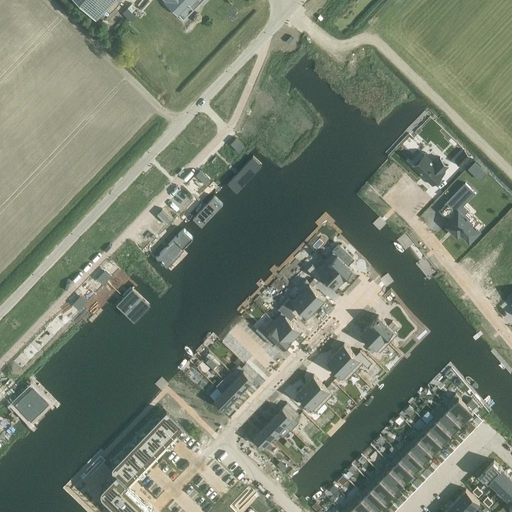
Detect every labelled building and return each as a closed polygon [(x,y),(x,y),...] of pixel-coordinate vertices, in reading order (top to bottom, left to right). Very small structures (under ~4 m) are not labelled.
[(76,0),(95,18),(112,0),(76,0)] [(165,2),(174,11),(184,0),(193,10),(200,3),(196,0),(164,0),(166,1),(165,2)] [(235,136),(230,142),(238,150),(244,144),(235,136)] [(252,150),(217,186),(238,206),(273,170),(252,150)] [(455,160),(461,166),(471,156),(465,150),(455,160)] [(413,165),(413,166),(433,185),(433,184),(432,183),(444,171),(445,172),(446,172),(444,170),(449,165),(448,166),(441,159),(436,164),(426,155),(414,166),(413,165)] [(487,172),(475,161),(468,168),(480,179),(487,172)] [(201,170),(195,175),(206,185),(211,179),(201,170)] [(466,183),(445,204),(455,214),(449,221),(451,222),(448,225),(458,235),(461,232),(465,236),(469,232),(473,236),(479,230),(478,230),(468,220),(471,218),(465,213),(469,210),(464,205),(459,200),(471,188),(466,183)] [(217,186),(183,222),(204,242),(238,206),(217,186)] [(162,208),(156,214),(167,224),(173,218),(162,208)] [(183,222),(148,258),(169,278),(204,242),(183,222)] [(334,251),(325,260),(344,278),(353,269),(349,265),(346,262),(352,256),(339,243),(332,250),(334,251)] [(312,264),(307,269),(320,281),(324,276),(336,287),(344,278),(325,260),(317,268),(312,264)] [(129,277),(117,289),(144,315),(156,303),(129,277)] [(306,279),(298,288),(317,307),(325,298),(313,286),(317,281),(314,278),(310,283),(306,279)] [(301,292),(292,300),(308,316),(317,307),(298,288),(297,288),(301,292)] [(117,289),(105,302),(132,328),(144,315),(117,289)] [(105,302),(93,315),(120,341),(132,328),(105,302)] [(282,311),(273,320),(293,339),(301,330),(282,311)] [(93,315),(81,327),(107,353),(120,341),(93,315)] [(378,315),(370,324),(389,343),(397,334),(387,324),(378,315)] [(261,324),(256,329),(264,337),(269,332),(277,341),(284,348),(293,339),(273,320),(265,329),(261,324)] [(370,324),(361,333),(380,351),(389,343),(370,324)] [(81,327),(69,339),(96,365),(107,353),(81,327)] [(69,339),(58,351),(85,377),(96,365),(69,339)] [(344,343),(336,352),(355,371),(363,362),(368,367),(373,362),(361,350),(356,354),(344,343)] [(58,351),(46,363),(73,389),(85,377),(58,351)] [(336,352),(327,361),(340,373),(336,378),(339,380),(343,376),(346,380),(355,371),(336,352)] [(213,368),(217,364),(210,357),(206,361),(213,368)] [(46,363),(35,374),(62,400),(73,389),(46,363)] [(239,365),(232,372),(247,386),(254,379),(244,369),(239,365)] [(231,371),(224,378),(229,384),(239,394),(247,386),(232,372),(231,371)] [(35,374),(22,388),(48,414),(62,400),(35,374)] [(314,374),(305,383),(325,402),(333,393),(314,374)] [(305,383),(297,392),(316,411),(325,402),(305,383)] [(223,391),(222,392),(232,401),(239,394),(229,384),(223,391)] [(217,387),(210,394),(225,409),(232,401),(222,392),(217,387)] [(22,388),(7,403),(34,429),(48,414),(22,388)] [(474,411),(465,402),(456,393),(448,401),(445,404),(449,407),(464,421),(474,411)] [(283,407),(276,414),(292,429),(299,422),(295,418),(292,415),(289,413),(286,410),(283,407)] [(464,421),(449,407),(440,416),(455,431),(464,421)] [(100,489),(99,492),(100,495),(102,497),(117,511),(150,511),(132,494),(124,487),(175,433),(180,438),(187,431),(182,426),(166,410),(113,465),(112,465),(112,466),(112,467),(111,467),(111,468),(111,469),(111,470),(111,471),(112,471),(112,472),(114,474),(101,487),(100,489)] [(455,431),(440,416),(437,413),(436,413),(434,416),(427,423),(445,440),(455,431)] [(276,414),(268,422),(284,436),(291,429),(291,430),(292,429),(276,414)] [(268,422),(261,429),(271,439),(278,432),(283,436),(284,436),(268,422)] [(445,440),(427,423),(417,433),(436,450),(445,440)] [(261,429),(254,437),(264,447),(271,439),(261,429)] [(436,450),(417,433),(415,436),(408,442),(426,460),(436,450)] [(426,460),(408,442),(405,445),(398,453),(402,456),(417,470),(426,460)] [(417,470),(402,456),(393,465),(407,480),(417,470)] [(488,481),(501,467),(494,460),(480,473),(488,481)] [(407,480),(393,465),(390,462),(380,472),(398,489),(407,480)] [(501,467),(488,481),(493,486),(506,472),(501,467)] [(398,489),(380,472),(370,482),(388,499),(398,489)] [(506,472),(493,486),(498,491),(511,477),(506,472)] [(503,496),(511,486),(511,477),(498,491),(503,496)] [(388,499),(370,482),(361,491),(379,509),(388,499)] [(511,486),(503,496),(509,501),(511,498),(511,486)] [(466,489),(459,496),(473,509),(480,502),(466,489)] [(375,511),(379,509),(361,491),(351,501),(362,511),(375,511)] [(470,511),(473,509),(459,496),(452,503),(461,511),(470,511)] [(362,511),(351,501),(349,504),(342,511),(343,511),(362,511)] [(461,511),(452,503),(446,510),(448,511),(461,511)]
